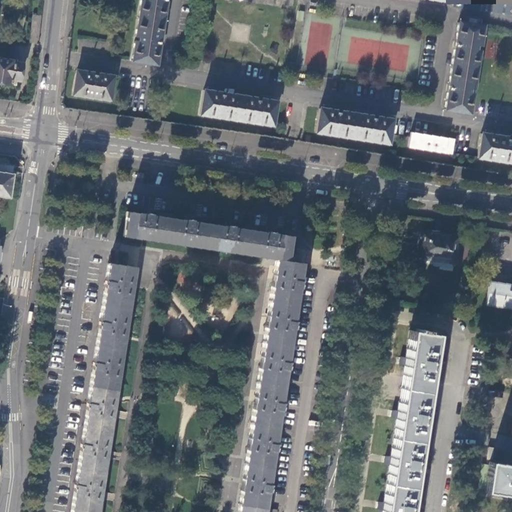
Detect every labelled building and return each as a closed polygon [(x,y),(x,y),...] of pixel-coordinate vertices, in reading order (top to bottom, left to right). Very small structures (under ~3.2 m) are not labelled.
[(131,61),(155,65),(165,0),(140,0),(135,36),(138,37),(138,42),(134,41),(131,61)] [(497,0),(452,0),(452,5),(495,12),(497,0)] [(511,1),(503,0),(497,0),(495,12),(511,15),(511,1)] [(41,16),(32,15),(28,42),(38,43),(39,30),(41,16)] [(443,110),(468,113),(471,94),(467,93),(468,88),(472,89),(478,51),(474,50),(475,45),(478,46),(481,26),(457,22),(443,110)] [(486,52),(496,52),(497,38),(488,37),(486,52)] [(13,60),(2,58),(0,67),(0,83),(9,85),(9,84),(18,85),(22,62),(13,61),(13,60)] [(71,95),(108,100),(112,76),(101,74),(101,76),(86,74),(87,72),(75,70),(71,95)] [(199,114),(272,125),(275,101),(265,99),(264,101),(249,99),(250,97),(229,94),(229,96),(214,93),(214,91),(202,90),(199,114)] [(314,132),(387,143),(390,119),(379,117),(379,119),(364,117),(365,115),(344,112),(343,113),(329,111),(329,109),(318,108),(314,132)] [(453,139),(409,132),(406,147),(451,154),(453,139)] [(475,157),(511,162),(511,139),(499,138),(499,136),(479,133),(475,157)] [(0,195),(9,197),(12,174),(13,165),(0,163),(0,195)] [(126,210),(122,235),(276,258),(274,269),(269,301),(262,351),(253,409),(248,442),(243,473),(237,511),(264,511),(270,478),(274,448),(303,262),(286,260),(290,235),(274,233),(266,231),(233,227),(225,225),(193,220),(184,219),(152,214),(143,213),(126,210)] [(417,257),(454,263),(459,237),(439,234),(422,231),(417,257)] [(70,511),(97,511),(134,266),(108,262),(70,511)] [(486,305),(511,308),(511,284),(489,281),(486,305)] [(387,322),(375,320),(373,331),(386,333),(387,322)] [(407,511),(424,399),(434,334),(427,333),(427,330),(415,329),(415,332),(409,331),(405,357),(399,395),(397,412),(390,460),(383,506),(381,511),(407,511)] [(483,492),(511,496),(511,465),(488,462),(483,492)]
